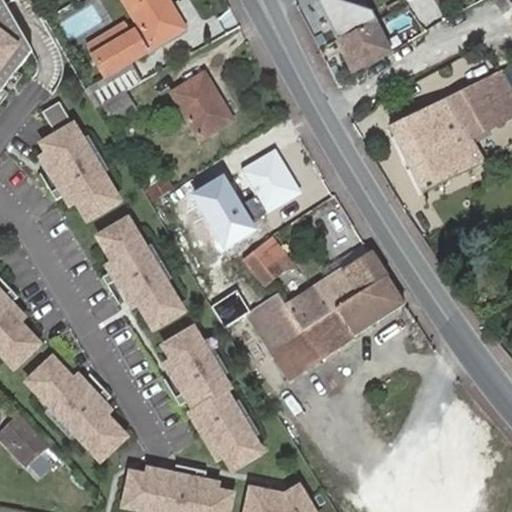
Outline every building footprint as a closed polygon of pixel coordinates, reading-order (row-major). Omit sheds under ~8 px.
[(124,94),(143,83),(132,63),(185,31),(165,0),(122,0),(141,31),(93,61),(104,81),(89,89),(100,107),(124,94)] [(372,21),(375,19),(365,0),(317,0),(316,1),(336,40),(372,21)] [(436,0),(444,12),(462,0),(436,0)] [(388,51),(372,21),(336,40),(351,70),(388,51)] [(0,33),(0,78),(22,51),(0,33)] [(511,88),(511,66),(498,74),(508,91),(511,88)] [(473,141),(511,120),(511,98),(508,91),(498,74),(389,129),(420,193),(483,162),(473,141)] [(173,95),(201,141),(231,121),(204,77),(173,95)] [(135,110),(124,94),(100,107),(111,124),(135,110)] [(61,103),(42,113),(52,132),(71,122),(61,103)] [(123,206),(75,126),(40,147),(46,157),(39,161),(70,212),(78,208),(89,226),(123,206)] [(251,212),(255,217),(297,194),(275,155),(272,157),(247,171),(230,180),(248,214),(251,212)] [(155,201),(174,186),(166,175),(147,190),(155,201)] [(165,203),(181,226),(203,212),(188,188),(165,203)] [(187,316),(130,222),(98,241),(113,266),(106,270),(133,315),(139,311),(154,335),(187,316)] [(270,261),(259,249),(242,264),(265,286),(280,272),(270,261)] [(270,261),(280,272),(284,276),(296,264),(282,249),(270,261)] [(386,281),(369,256),(287,309),(302,332),(303,334),(386,281)] [(249,293),(265,286),(242,264),(231,274),(249,293)] [(403,306),(386,281),(303,334),(320,360),(403,306)] [(0,359),(15,375),(42,349),(22,328),(28,322),(0,292),(0,359)] [(302,332),(287,309),(279,296),(244,318),(267,354),(285,382),(304,370),(286,342),(302,332)] [(233,392),(194,329),(162,349),(171,364),(165,368),(194,414),(188,418),(218,466),(225,462),(234,476),(266,456),(229,395),(233,392)] [(320,360),(303,334),(302,332),(286,342),(304,370),(320,360)] [(75,382),(54,360),(25,387),(101,468),(130,441),(109,419),(114,414),(79,377),(75,382)] [(50,450),(20,418),(0,437),(0,444),(27,472),(50,450)] [(146,478),(130,474),(122,511),(233,511),(236,497),(220,493),(221,486),(148,471),(146,478)] [(286,499),(252,491),(247,511),(315,511),(302,489),(286,499)]
